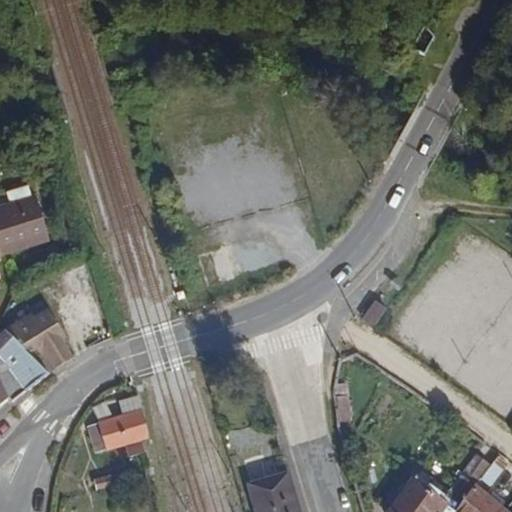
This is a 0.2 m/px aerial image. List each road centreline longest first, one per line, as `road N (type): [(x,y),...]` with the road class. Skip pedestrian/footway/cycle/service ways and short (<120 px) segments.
road 1 (tertiary): [(501,0),(365,240),(317,290),(275,310)]
road 2 (tertiary): [(275,310),(115,361),(87,378),(0,479)]
road 3 (residential): [(275,310),(334,511)]
